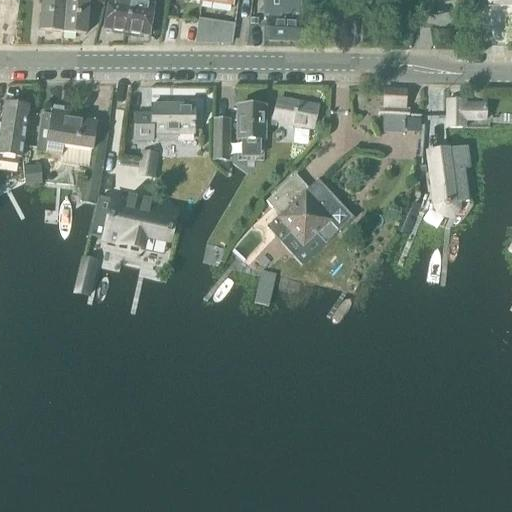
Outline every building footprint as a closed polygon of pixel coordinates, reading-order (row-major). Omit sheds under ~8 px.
[(65,33),(67,0),(44,0),(42,30),(65,33)] [(100,0),(106,2),(106,0),(67,0),(65,33),(86,35),(89,0),(100,0)] [(128,32),(133,0),(109,0),(105,28),(128,32)] [(150,36),(155,0),(133,0),(128,32),(150,36)] [(300,41),(301,1),(287,0),(265,0),(265,13),(270,13),(269,40),(300,41)] [(222,24),(219,42),(231,43),(231,42),(233,26),(222,24)] [(263,113),(263,127),(275,127),(276,119),(292,123),(291,126),(311,130),(316,105),(280,97),(277,113),(263,113)] [(382,158),(409,159),(410,100),(383,100),(383,122),(358,121),(358,151),(382,151),(382,158)] [(447,115),(447,129),(466,129),(466,124),(467,123),(486,124),(486,104),(466,104),(466,101),(448,101),(448,102),(447,115)] [(13,102),(12,106),(4,105),(1,126),(0,126),(0,156),(19,160),(20,154),(27,109),(24,108),(25,104),(13,102)] [(194,138),(194,109),(152,108),(152,118),(135,117),(134,144),(153,144),(153,137),(157,137),(157,140),(160,144),(174,144),(178,141),(178,138),(194,138)] [(263,109),(238,108),(237,142),(262,143),(263,127),(263,113),(263,109)] [(71,116),(52,113),(52,116),(43,114),(37,153),(46,154),(61,157),(63,148),(90,152),(88,160),(80,203),(95,206),(103,163),(108,137),(94,134),(96,124),(71,120),(71,116)] [(420,133),(421,119),(408,119),(408,132),(420,133)] [(212,161),(225,161),(226,132),(212,132),(212,161)] [(444,216),(450,215),(455,210),(457,202),(468,201),(464,169),(465,169),(463,149),(428,153),(435,205),(438,212),(444,216)] [(142,155),(141,165),(153,167),(154,156),(142,155)] [(141,165),(119,162),(118,166),(140,169),(139,175),(151,177),(153,167),(141,165)] [(27,187),(42,186),(41,166),(25,167),(27,187)] [(93,220),(89,237),(100,240),(103,241),(128,247),(130,236),(141,238),(165,244),(167,238),(168,238),(170,232),(168,232),(170,225),(173,214),(148,208),(150,203),(141,201),(140,206),(134,205),(135,199),(126,197),(125,203),(113,200),(111,207),(97,204),(93,220)] [(365,256),(367,256),(373,229),(375,229),(380,206),(351,200),(347,215),(328,211),(329,207),(309,202),(310,202),(306,201),(293,256),(296,257),(296,258),(303,260),(303,258),(319,262),(322,246),(360,255),(359,256),(365,258),(365,256)] [(75,292),(74,294),(87,297),(88,297),(94,273),(95,268),(96,263),(95,263),(86,261),(82,260),(75,292)] [(261,312),(269,277),(256,274),(248,309),(261,312)]
